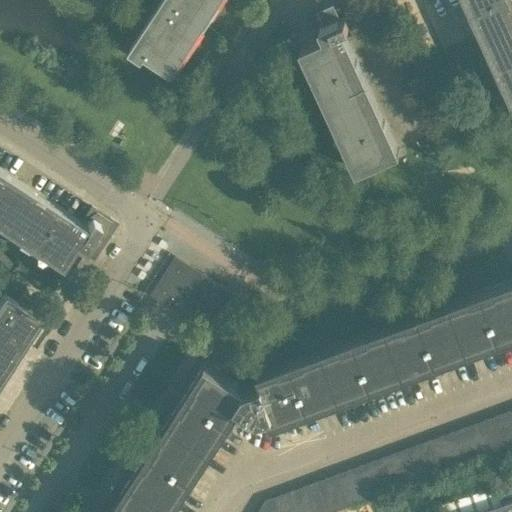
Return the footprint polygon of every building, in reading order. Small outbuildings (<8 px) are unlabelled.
[(160,0),(127,50),(141,59),(143,55),(169,73),(217,0),(160,0)] [(511,0),(467,0),(511,97),(511,0)] [(340,30),(344,29),(343,27),(349,24),(345,16),(339,19),(338,17),(319,26),(323,35),(299,46),(301,49),(328,105),(327,106),(329,109),(356,165),(354,165),(356,169),(400,149),(399,148),(396,150),(340,30)] [(68,268),(81,248),(88,252),(90,250),(93,248),(95,246),(98,243),(100,241),(103,237),(105,234),(106,232),(107,230),(108,227),(108,224),(109,221),(109,219),(95,209),(92,211),(88,214),(89,215),(90,216),(86,223),(84,222),(81,227),(0,174),(0,223),(59,263),(60,262),(68,268)] [(205,319),(221,294),(177,266),(161,291),(205,319)] [(106,511),(168,511),(240,401),(246,406),(236,421),(247,428),(278,417),(276,414),(511,327),(511,279),(261,372),(259,369),(258,369),(262,379),(244,385),(205,360),(106,511)] [(40,317),(3,293),(0,298),(0,371),(3,373),(40,317)] [(500,413),(497,414),(509,446),(511,445),(511,444),(511,419),(509,410),(500,413)] [(489,417),(486,418),(497,450),(500,449),(509,446),(497,414),(489,417)] [(478,421),(475,423),(486,454),(489,453),(497,450),(486,418),(478,421)] [(466,426),(463,427),(475,458),(478,457),(486,454),(475,423),(466,426)] [(455,430),(452,431),(463,463),(467,461),(475,458),(463,427),(455,430)] [(444,434),(441,435),(452,467),(456,465),(463,463),(452,431),(444,434)] [(433,438),(429,439),(440,471),(445,470),(452,467),(441,435),(433,438)] [(422,442),(417,444),(429,476),(433,474),(440,471),(429,439),(422,442)] [(410,446),(406,448),(417,480),(422,478),(429,476),(417,444),(410,446)] [(399,450),(394,452),(406,484),(411,482),(417,480),(406,448),(399,450)] [(388,455),(383,456),(395,488),(400,486),(406,484),(394,452),(388,455)] [(377,459),(372,461),(383,492),(389,490),(395,488),(383,456),(377,459)] [(366,463),(360,465),(372,496),(377,494),(383,492),(372,461),(366,463)] [(355,467),(349,469),(361,501),(366,499),(372,496),(360,465),(355,467)] [(343,471),(338,473),(349,505),(355,503),(361,501),(349,469),(343,471)] [(332,475),(326,477),(338,509),(344,507),(349,505),(338,473),(332,475)] [(321,479),(315,482),(326,511),(329,511),(330,511),(333,511),(338,509),(326,477),(321,479)] [(310,484),(304,486),(313,511),(326,511),(315,482),(310,484)] [(294,489),(292,490),(300,511),(313,511),(304,486),(299,488),(294,489)] [(287,492),(281,494),(287,511),(300,511),(292,490),(287,492)] [(266,500),(275,511),(287,511),(281,494),(266,500)] [(275,511),(266,500),(258,511),(275,511)] [(507,511),(504,501),(468,511),(507,511)]
